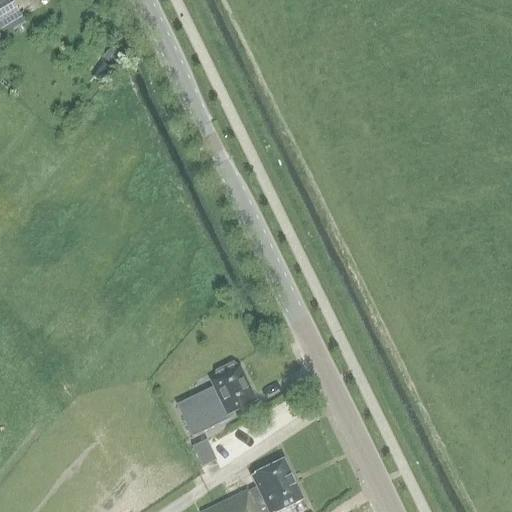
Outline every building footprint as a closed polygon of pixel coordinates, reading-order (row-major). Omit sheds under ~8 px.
[(0,21),(4,19),(17,11),(10,0),(3,0),(0,2),(0,21)] [(23,21),(17,11),(4,19),(0,21),(0,29),(2,34),(23,21)] [(103,59),(111,65),(117,57),(108,51),(103,59)] [(100,68),(93,78),(100,83),(110,70),(103,64),(100,68)] [(214,373),(214,377),(195,387),(200,397),(195,399),(204,416),(223,406),(227,415),(254,402),(253,399),(253,396),(251,390),(250,390),(237,364),(234,363),(214,373)] [(205,441),(191,448),(201,468),(215,461),(205,441)] [(280,511),(302,501),(283,462),(250,477),(256,489),(247,493),(246,492),(204,511),(280,511)]
